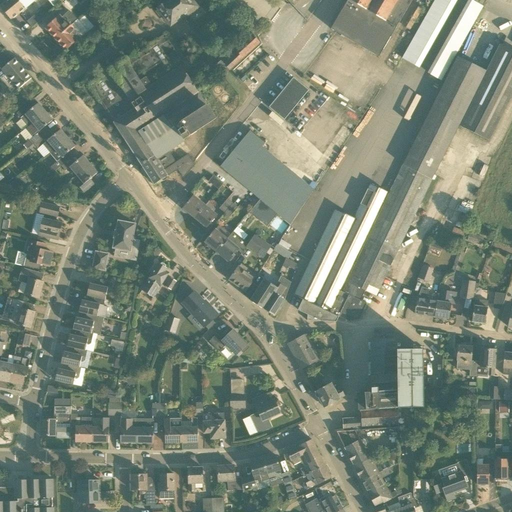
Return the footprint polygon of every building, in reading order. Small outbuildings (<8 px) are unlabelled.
[(0,6),(11,20),(26,8),(19,0),(7,0),(3,4),(0,6)] [(158,10),(161,15),(162,14),(170,24),(171,23),(173,24),(178,20),(179,22),(199,7),(193,0),(168,0),(166,2),(166,1),(164,3),(162,2),(159,4),(159,7),(157,8),(159,9),(158,10)] [(348,0),(331,29),(379,57),(412,0),(348,0)] [(419,68),(454,0),(432,0),(402,59),(419,68)] [(28,20),(31,25),(46,15),(43,10),(28,20)] [(46,28),(56,39),(71,26),(77,20),(72,13),(67,18),(64,15),(62,18),(60,16),(46,28)] [(77,20),(71,26),(56,39),(66,50),(78,39),(80,38),(78,36),(81,33),(79,31),(83,26),(77,20)] [(195,165),(194,163),(188,154),(176,162),(169,151),(186,140),(185,139),(216,119),(207,106),(182,66),(187,62),(168,33),(89,84),(128,144),(142,165),(155,184),(162,180),(164,181),(167,179),(167,177),(178,169),(183,177),(195,165)] [(223,76),(229,70),(230,70),(229,69),(243,57),(259,42),(253,35),(236,50),(238,53),(225,65),(221,61),(214,67),(223,76)] [(511,94),(511,51),(499,46),(459,126),(489,141),(511,94)] [(264,53),(264,52),(263,51),(263,50),(262,49),(261,49),(260,48),(259,49),(258,49),(257,50),(256,50),(256,51),(256,53),(256,54),(256,55),(257,55),(258,56),(259,56),(260,57),(261,56),(262,56),(263,55),(263,54),(264,53)] [(335,53),(353,62),(355,58),(338,48),(335,53)] [(257,60),(257,59),(257,58),(257,57),(256,56),(255,55),(254,55),(253,55),(252,55),(251,55),(250,56),(250,57),(249,58),(249,59),(249,60),(250,61),(250,62),(251,62),(252,63),(253,63),(254,63),(255,62),(256,61),(257,61),(257,60)] [(348,321),(359,320),(367,303),(361,300),(366,290),(377,295),(415,215),(432,179),(486,71),(457,57),(403,165),(342,292),(349,295),(339,316),(348,321)] [(30,80),(32,78),(31,78),(15,59),(4,68),(0,63),(0,77),(13,93),(26,84),(27,85),(31,82),(30,80)] [(250,66),(250,65),(250,64),(250,63),(249,62),(248,61),(247,61),(246,61),(245,61),(244,61),(244,62),(243,63),(243,64),(242,65),(243,66),(243,67),(244,68),(245,69),(246,69),(247,69),(248,68),(249,68),(250,67),(250,66)] [(244,72),(244,71),(244,70),(243,69),(243,68),(242,67),(241,67),(240,67),(239,67),(238,67),(237,68),(236,69),(236,70),(236,71),(236,72),(236,73),(237,74),(238,74),(239,75),(240,75),(241,75),(242,74),(243,74),(243,73),(244,72)] [(269,107),(284,120),(309,90),(293,78),(269,107)] [(17,113),(21,118),(28,127),(46,112),(39,103),(31,109),(27,104),(17,113)] [(34,144),(50,131),(46,126),(53,120),(46,112),(28,127),(25,129),(32,137),(24,144),(28,149),(34,144)] [(43,145),(50,153),(68,138),(61,129),(54,136),(50,131),(34,144),(38,149),(43,145)] [(221,166),(266,204),(276,213),(290,225),(314,190),(262,147),(266,142),(251,130),(234,151),(221,166)] [(75,146),(68,138),(50,153),(62,166),(72,157),(68,153),(75,146)] [(70,167),(77,176),(90,164),(83,156),(76,162),(72,157),(62,166),(66,171),(70,167)] [(98,173),(90,164),(77,176),(84,184),(80,188),(84,193),(94,184),(90,179),(98,173)] [(213,176),(208,181),(218,189),(223,184),(213,176)] [(17,178),(6,188),(17,189),(22,184),(17,178)] [(349,295),(342,292),(339,290),(387,192),(371,184),(354,218),(335,210),(316,249),(294,295),(299,297),(299,298),(303,299),(298,310),(308,315),(308,320),(307,320),(307,321),(336,322),(339,316),(349,295)] [(195,218),(205,205),(194,196),(183,208),(195,218)] [(224,212),(233,203),(228,199),(220,209),(224,212)] [(56,222),(60,207),(42,203),(40,213),(45,214),(44,219),(39,235),(58,240),(62,223),(56,222)] [(233,203),(224,212),(230,217),(238,207),(233,203)] [(266,204),(262,210),(256,204),(250,211),(256,216),(259,219),(261,217),(268,223),(276,213),(266,204)] [(205,205),(195,218),(207,228),(217,215),(205,205)] [(132,239),(133,235),(135,225),(119,222),(117,231),(116,231),(115,238),(116,238),(114,248),(129,250),(127,259),(136,260),(140,241),(132,239)] [(216,251),(231,234),(219,225),(205,242),(216,251)] [(238,250),(241,253),(248,244),(233,232),(231,235),(231,234),(216,251),(228,261),(238,250)] [(487,241),(483,239),(484,238),(470,233),(468,240),(481,245),(482,243),(485,245),(487,241)] [(254,235),(251,240),(246,248),(263,259),(271,246),(254,235)] [(25,253),(27,254),(24,266),(39,269),(40,264),(49,266),(53,252),(45,251),(46,244),(29,240),(25,253)] [(429,248),(441,252),(444,246),(432,241),(429,248)] [(93,268),(106,271),(109,254),(96,252),(93,268)] [(288,259),(285,257),(281,267),(286,270),(287,267),(293,271),(297,264),(288,259)] [(161,286),(169,273),(166,271),(167,269),(166,268),(166,265),(162,263),(160,264),(159,263),(149,279),(143,290),(154,297),(160,286),(161,286)] [(253,283),(258,275),(241,263),(239,267),(229,280),(246,291),(252,282),(253,283)] [(428,281),(433,270),(424,267),(420,278),(428,281)] [(42,282),(44,274),(22,268),(18,281),(27,284),(25,294),(40,298),(40,296),(41,296),(43,292),(42,292),(44,282),(42,282)] [(264,309),(280,284),(278,282),(275,286),(258,275),(253,283),(259,287),(250,301),(264,309)] [(171,289),(176,281),(171,278),(166,286),(171,289)] [(93,296),(105,299),(107,294),(109,294),(111,293),(113,282),(101,279),(99,286),(90,284),(87,295),(93,297),(93,296)] [(473,300),(475,282),(463,281),(460,298),(473,300)] [(274,316),(275,314),(285,300),(285,299),(286,297),(282,294),(286,288),(280,284),(264,309),(274,316)] [(418,298),(415,314),(435,317),(437,301),(425,299),(429,290),(422,288),(418,298)] [(435,317),(449,319),(451,303),(448,303),(449,292),(443,291),(441,302),(437,301),(435,317)] [(495,293),(493,308),(501,309),(506,294),(495,293)] [(204,327),(218,315),(211,306),(210,307),(200,296),(197,299),(192,294),(182,303),(204,327)] [(103,309),(105,299),(93,296),(93,297),(91,302),(82,300),(79,312),(87,314),(87,313),(97,316),(98,316),(99,310),(101,311),(103,309)] [(22,309),(24,302),(13,299),(9,312),(12,313),(10,322),(16,324),(31,328),(32,326),(33,326),(34,321),(33,321),(36,313),(22,309)] [(480,323),(485,324),(488,301),(475,300),(472,322),(473,322),(474,325),(478,325),(480,323)] [(104,317),(98,316),(97,316),(87,313),(87,314),(85,320),(76,317),(73,329),(81,331),(93,333),(94,333),(100,335),(104,317)] [(168,316),(164,330),(175,333),(180,320),(168,316)] [(162,330),(156,328),(154,336),(160,338),(162,330)] [(236,355),(247,344),(233,330),(224,339),(218,333),(209,341),(219,351),(226,344),(236,355)] [(91,343),(93,333),(81,331),(79,337),(70,335),(67,346),(75,348),(86,350),(87,345),(89,345),(91,343)] [(334,332),(330,338),(336,343),(341,337),(334,332)] [(29,347),(31,335),(20,333),(17,344),(29,347)] [(317,360),(304,336),(289,344),(302,368),(317,360)] [(398,427),(398,408),(424,407),(423,349),(397,350),(397,338),(388,338),(388,336),(381,336),(381,339),(371,339),(372,392),(357,393),(358,410),(361,410),(361,417),(342,418),(343,431),(355,430),(398,427)] [(469,376),(476,376),(476,361),(471,361),(472,347),(458,345),(457,360),(457,369),(470,370),(469,376)] [(88,350),(86,350),(75,348),(73,354),(64,352),(61,363),(69,365),(80,367),(81,362),(83,362),(85,361),(88,350)] [(489,367),(488,375),(494,376),(494,368),(496,350),(482,349),(480,367),(489,367)] [(509,368),(511,368),(511,353),(504,353),(503,367),(503,374),(508,375),(509,368)] [(28,368),(30,359),(15,356),(13,365),(10,381),(23,384),(24,377),(26,377),(28,368)] [(0,379),(10,381),(13,365),(7,364),(8,359),(1,358),(0,363),(0,379)] [(82,367),(80,367),(69,365),(67,371),(58,369),(55,380),(74,385),(75,379),(77,379),(79,378),(82,367)] [(319,398),(324,407),(345,396),(341,387),(335,390),(331,383),(315,391),(316,392),(315,394),(316,396),(318,398),(319,398)] [(58,394),(59,387),(48,386),(47,393),(58,394)] [(498,399),(499,388),(498,388),(498,387),(490,387),(489,399),(498,399)] [(499,388),(498,399),(511,400),(511,390),(507,390),(508,389),(504,388),(499,388)] [(231,394),(231,407),(245,407),(244,393),(231,394)] [(254,400),(263,420),(280,413),(277,407),(281,405),(278,400),(275,401),(272,402),(271,399),(267,401),(264,395),(254,400)] [(499,413),(509,413),(509,402),(499,402),(499,413)] [(71,414),(71,407),(55,407),(54,414),(55,414),(55,420),(41,420),(41,436),(56,436),(56,432),(71,432),(71,424),(71,414)] [(211,439),(212,439),(226,438),(225,420),(224,413),(214,413),(214,421),(203,422),(204,433),(205,433),(211,433),(211,439)] [(78,414),(71,414),(71,424),(71,432),(76,432),(76,442),(92,442),(92,420),(82,420),(82,418),(78,418),(78,414)] [(92,420),(92,442),(108,443),(109,418),(103,418),(103,427),(100,427),(100,418),(92,418),(92,420)] [(181,427),(182,443),(198,442),(198,418),(192,418),(192,427),(181,427)] [(120,443),(137,443),(137,419),(121,419),(120,443)] [(154,419),(137,419),(137,443),(153,443),(154,419)] [(182,443),(181,427),(171,428),(170,419),(165,419),(165,443),(182,443)] [(463,421),(463,433),(474,433),(474,421),(463,421)] [(368,455),(355,430),(343,431),(337,431),(337,432),(354,466),(372,457),(371,455),(368,455)] [(307,474),(325,464),(313,440),(288,452),(294,465),(301,461),(307,474)] [(507,479),(507,470),(507,467),(511,466),(511,452),(501,453),(501,459),(495,459),(495,473),(495,479),(498,479),(499,480),(500,480),(502,480),(503,480),(505,479),(507,479)] [(284,484),(285,484),(289,500),(297,497),(289,471),(281,474),(276,456),(263,460),(269,480),(276,477),(277,480),(282,478),(284,484)] [(362,482),(383,471),(380,466),(377,467),(372,457),(354,466),(362,482)] [(462,470),(469,467),(466,459),(457,463),(461,472),(441,479),(440,475),(439,475),(438,475),(436,475),(435,476),(434,477),(433,478),(435,485),(433,486),(436,494),(443,491),(447,501),(455,498),(455,497),(453,492),(468,487),(462,472),(462,470)] [(489,473),(495,473),(495,459),(483,459),(483,465),(477,465),(477,485),(479,485),(481,485),(482,486),(484,486),(485,485),(486,485),(489,485),(489,473)] [(263,460),(254,462),(250,463),(253,475),(241,478),(243,491),(257,487),(256,483),(269,480),(263,460)] [(308,489),(331,477),(325,464),(307,474),(307,475),(310,473),(313,480),(306,483),(308,489)] [(236,490),(235,483),(234,465),(218,467),(219,482),(228,481),(228,490),(236,490)] [(189,468),(189,492),(195,492),(195,483),(203,483),(202,467),(189,468)] [(369,495),(387,486),(382,478),(393,472),(390,467),(383,471),(362,482),(369,495)] [(131,475),(131,490),(146,490),(147,490),(147,489),(147,474),(131,475)] [(161,474),(161,482),(159,482),(159,491),(159,499),(165,499),(165,496),(175,496),(174,474),(161,474)] [(0,511),(54,511),(53,479),(15,480),(15,487),(0,487),(0,511)] [(79,492),(100,492),(100,480),(74,481),(74,492),(79,492)] [(430,493),(430,480),(422,480),(422,493),(430,493)] [(383,502),(384,503),(402,494),(398,487),(395,489),(396,490),(391,493),(387,486),(369,495),(375,506),(383,502)] [(337,511),(343,509),(335,494),(332,488),(324,493),(327,498),(321,501),(318,497),(305,504),(308,511),(337,511)] [(155,505),(155,489),(147,489),(147,490),(146,490),(146,505),(155,505)] [(100,492),(79,492),(79,504),(100,503),(100,492)] [(401,505),(415,499),(414,497),(413,498),(411,493),(398,497),(401,505)] [(203,511),(211,511),(212,499),(203,499),(203,511)] [(212,499),(211,511),(224,511),(224,499),(212,499)] [(415,511),(414,508),(418,507),(415,499),(401,505),(402,508),(394,511),(415,511)] [(255,501),(246,502),(247,511),(256,511),(255,501)]
